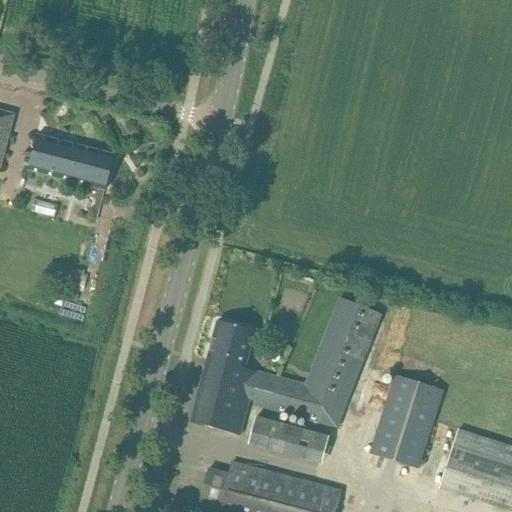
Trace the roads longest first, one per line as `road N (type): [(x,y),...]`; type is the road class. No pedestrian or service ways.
road 1 (tertiary): [(126,511),(223,119)]
road 2 (unclassified): [(223,119),(97,93),(0,60)]
road 3 (tertiary): [(223,119),(242,0)]
